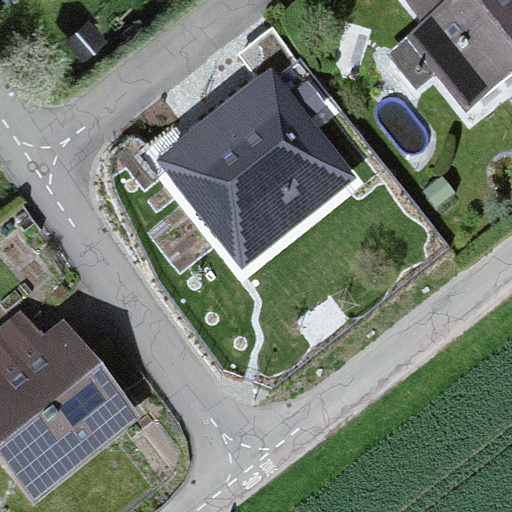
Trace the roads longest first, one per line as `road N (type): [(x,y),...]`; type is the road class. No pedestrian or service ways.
road 1 (residential): [(31,155),(246,469)]
road 2 (unclassified): [(246,469),(511,265)]
road 3 (residential): [(31,155),(232,0)]
